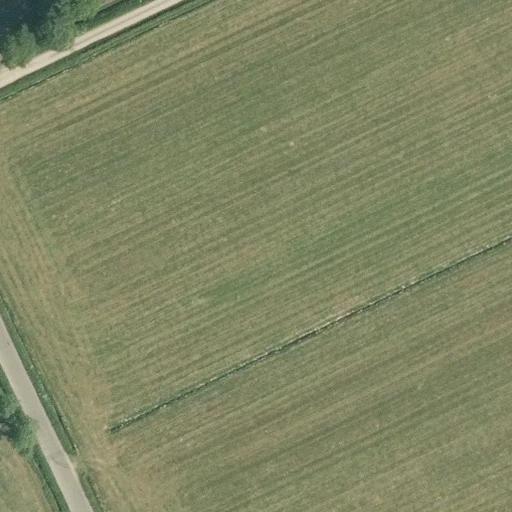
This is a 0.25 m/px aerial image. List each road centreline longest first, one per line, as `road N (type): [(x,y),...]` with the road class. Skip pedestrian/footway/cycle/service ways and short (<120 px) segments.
road 1 (track): [(0,81),(169,0)]
road 2 (unclassified): [(80,511),(0,342)]
